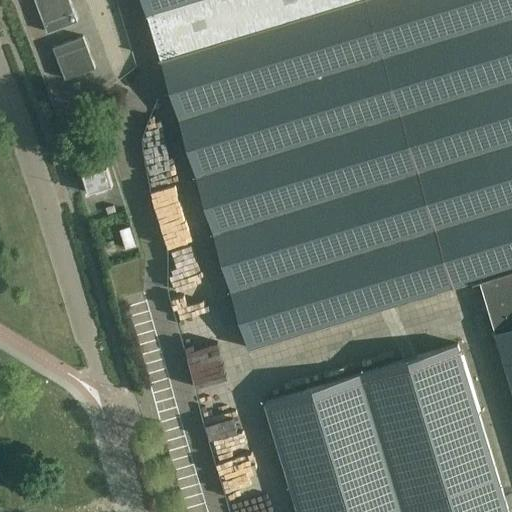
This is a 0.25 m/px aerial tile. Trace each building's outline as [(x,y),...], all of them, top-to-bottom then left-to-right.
[(35,0),(47,32),(78,20),(70,0),(35,0)] [(511,0),(143,0),(148,14),(149,14),(161,57),(159,58),(159,59),(161,58),(210,220),(249,348),(288,336),(472,280),(473,282),(480,280),(511,385),(511,0)] [(65,79),(95,67),(83,36),(53,47),(65,79)] [(81,89),(78,81),(67,85),(70,93),(81,89)] [(107,167),(82,174),(88,193),(113,185),(107,167)] [(165,261),(179,259),(177,245),(186,244),(184,226),(162,228),(165,261)] [(508,511),(457,343),(308,388),(265,401),(298,511),(508,511)]
